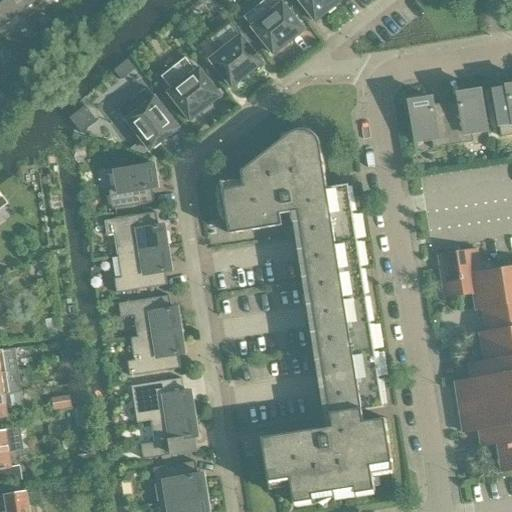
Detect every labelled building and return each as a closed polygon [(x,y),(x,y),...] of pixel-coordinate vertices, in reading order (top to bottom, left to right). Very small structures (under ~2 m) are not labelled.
[(0,0),(0,30),(38,0),(0,0)] [(267,0),(244,18),(274,56),(305,31),(280,0),(267,0)] [(297,0),(316,23),(344,0),(297,0)] [(231,23),(210,40),(220,54),(211,61),(232,89),(263,64),(231,23)] [(0,45),(0,86),(11,90),(28,76),(25,52),(2,44),(0,45)] [(162,78),(172,91),(169,94),(190,122),(222,97),(200,70),(196,73),(186,59),(162,78)] [(511,86),(507,88),(508,94),(494,96),(501,139),(511,136),(511,86)] [(138,135),(152,152),(180,130),(148,89),(119,111),(128,122),(124,125),(134,138),(138,135)] [(459,102),(447,104),(453,146),(474,143),(472,134),(488,131),(482,92),(458,96),(459,102)] [(453,146),(447,104),(434,106),(433,99),(409,103),(416,143),(432,140),(433,149),(453,146)] [(333,429),(315,432),(315,431),(263,439),(271,492),(272,492),(272,491),(292,487),(295,505),(314,502),(313,496),(355,489),(356,495),(375,492),(373,475),(392,472),(393,473),(394,472),(386,420),(365,423),(363,412),(384,409),(349,186),(328,190),(321,146),(320,145),(320,143),(319,142),(319,140),(318,139),(317,138),(316,136),(314,135),(313,134),(310,133),(307,131),(304,131),(302,131),(299,131),(296,132),(293,134),(291,135),(242,173),(243,181),(224,184),(224,183),(222,183),(230,235),(283,227),(281,216),(299,213),(333,429)] [(116,172),(118,188),(109,189),(112,210),(155,203),(153,190),(159,189),(155,165),(116,172)] [(115,235),(118,257),(169,249),(165,226),(159,227),(157,214),(106,222),(108,236),(115,235)] [(169,249),(118,257),(122,279),(115,280),(117,295),(168,286),(166,273),(172,272),(169,249)] [(477,251),(438,257),(445,299),(473,295),(475,310),(485,308),(489,335),(479,336),(484,365),(468,367),(471,383),(455,385),(462,433),(478,431),(481,446),(496,444),(501,472),(511,470),(511,270),(481,275),(477,251)] [(131,339),(132,340),(182,332),(178,309),(172,310),(170,297),(119,305),(121,319),(135,317),(138,338),(131,339)] [(182,332),(132,340),(135,362),(128,363),(130,378),(181,369),(179,356),(186,355),(182,332)] [(0,374),(6,374),(18,372),(15,350),(3,351),(0,351),(0,374)] [(0,396),(10,395),(21,393),(18,372),(6,374),(0,374),(0,396)] [(148,400),(152,422),(195,415),(191,392),(185,393),(183,380),(132,388),(134,403),(148,400)] [(10,395),(0,396),(0,418),(13,417),(25,415),(21,393),(10,395)] [(70,397),(53,400),(55,410),(72,407),(70,397)] [(195,415),(152,422),(155,444),(141,446),(144,460),(194,452),(192,439),(199,438),(195,415)] [(0,482),(19,480),(17,467),(12,468),(10,453),(23,450),(20,430),(0,433),(0,482)] [(153,469),(159,506),(208,498),(204,475),(198,476),(196,463),(153,469)] [(0,511),(29,511),(26,493),(0,497),(0,511)] [(210,511),(208,498),(159,506),(160,511),(210,511)]
